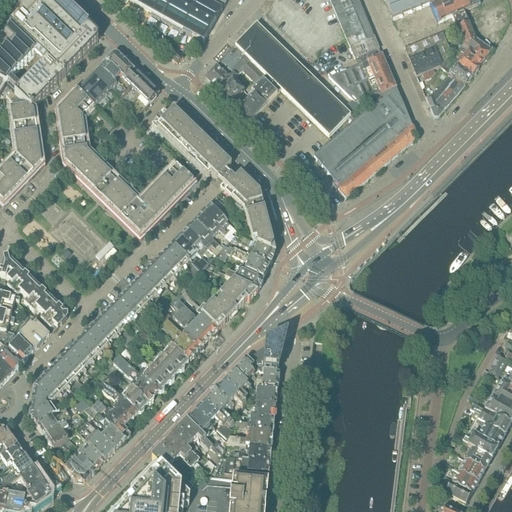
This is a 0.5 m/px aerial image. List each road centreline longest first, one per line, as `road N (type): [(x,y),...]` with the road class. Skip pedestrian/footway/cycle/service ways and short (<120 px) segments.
road 1 (residential): [(5,230),(52,176),(44,115),(118,38)]
road 2 (residential): [(426,469),(442,340),(511,290)]
road 3 (tertiary): [(93,497),(241,346)]
road 4 (residential): [(219,182),(86,308)]
road 5 (tertiary): [(385,217),(511,92)]
road 6 (residential): [(426,469),(440,457),(463,399),(511,318)]
road 7 (residential): [(278,511),(295,342)]
road 8 (residential): [(431,140),(371,0)]
road 9 (residential): [(267,178),(281,164),(189,75)]
road 10 (residential): [(86,308),(22,384),(13,416)]
road 11 (tertiary): [(267,178),(174,93)]
